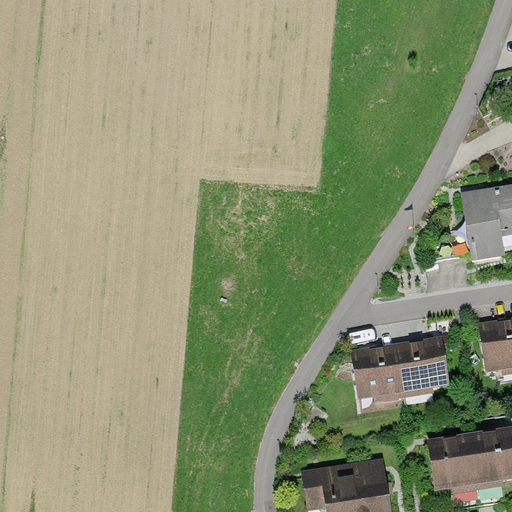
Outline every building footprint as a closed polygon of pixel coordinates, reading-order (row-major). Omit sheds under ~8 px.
[(511,185),(463,192),(473,263),(506,258),(504,239),(511,238),(511,185)] [(511,322),(480,327),(487,375),(511,371),(511,322)] [(444,340),(352,354),(359,402),(451,388),(444,340)] [(452,442),(431,446),(438,494),(511,483),(511,433),(481,438),(452,442)] [(391,511),(384,462),(304,474),(309,510),(328,507),(328,511),(391,511)]
